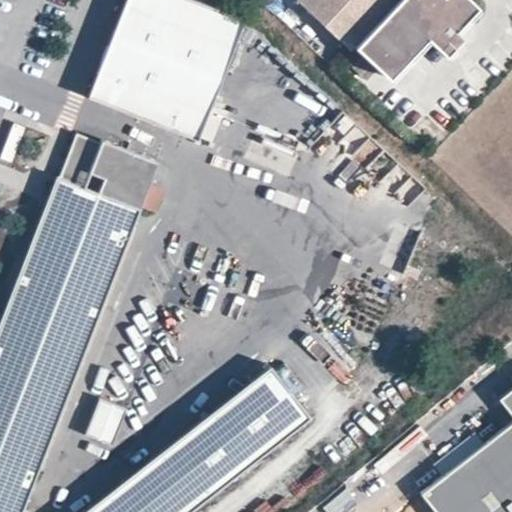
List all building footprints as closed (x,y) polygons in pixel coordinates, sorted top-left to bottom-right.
[(208,109),(248,12),(217,0),(125,0),(99,66),(102,67),(94,88),(117,97),(116,99),(173,122),(174,120),(197,129),(206,108),(208,109)] [(297,0),(349,48),(353,44),(394,0),(297,0)] [(394,0),(353,44),(387,77),(425,37),(435,46),(453,28),(475,5),(470,0),(394,0)] [(453,28),(435,46),(442,53),(460,35),(453,28)] [(204,141),(215,143),(221,116),(209,113),(204,141)] [(163,164),(107,142),(106,145),(82,135),(64,180),(144,212),(163,164)] [(64,180),(61,179),(0,337),(0,511),(24,511),(25,511),(144,212),(64,180)] [(95,511),(196,511),(314,423),(276,374),(95,511)] [(511,511),(511,385),(497,397),(511,415),(511,419),(419,492),(435,511),(511,511)] [(111,445),(127,410),(102,398),(86,434),(111,445)]
